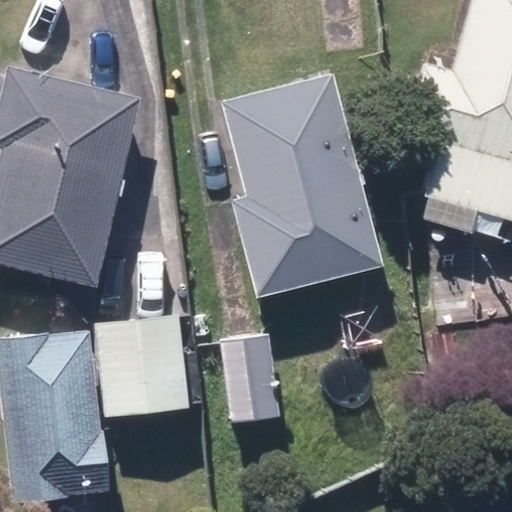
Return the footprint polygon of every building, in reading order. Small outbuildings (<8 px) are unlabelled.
[(511,0),(474,0),(458,62),(429,55),(411,123),(443,131),(428,187),(511,209),(511,0)] [(0,140),(9,143),(0,182),(0,255),(109,280),(152,89),(10,57),(0,101),(0,140)] [(345,64),(231,92),(253,186),(235,190),(260,293),(392,261),(345,64)] [(184,305),(99,316),(111,412),(195,402),(184,305)] [(279,315),(220,321),(229,420),(289,414),(279,315)] [(91,319),(0,334),(0,344),(15,432),(41,427),(55,511),(122,500),(91,319)]
